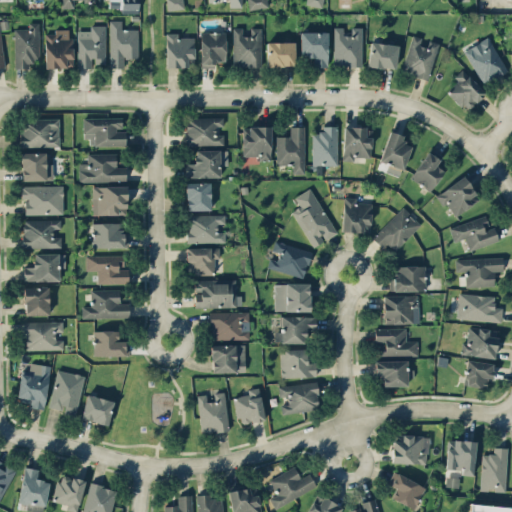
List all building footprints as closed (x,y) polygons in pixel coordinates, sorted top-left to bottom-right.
[(61,0),(62,8),(74,7),(73,1),(95,1),(95,0),(61,0)] [(109,0),(109,8),(121,8),(121,12),(140,12),(139,0),(109,0)] [(185,8),(183,0),(165,0),(168,11),(185,8)] [(267,7),(266,0),(247,0),(248,9),(267,7)] [(306,0),(305,4),(322,8),(323,0),(306,0)] [(124,67),(124,58),(139,58),(138,28),(122,29),(122,19),(109,20),(110,67),(124,67)] [(15,28),(14,68),(31,68),(31,60),(39,60),(40,22),(30,22),(29,29),(15,28)] [(77,67),(94,67),(94,64),(106,64),(105,24),(90,24),(90,30),(77,30),(77,67)] [(362,27),(352,27),(352,35),(344,35),(344,26),(333,27),(334,66),(363,65),(362,27)] [(233,27),(232,66),(262,67),(262,27),(250,27),(250,35),(242,35),(243,28),(233,27)] [(45,67),(74,67),(73,37),(69,37),(69,29),(55,29),(55,33),(45,34),(45,67)] [(329,32),(300,31),(300,57),(313,57),(313,66),(329,66),(329,32)] [(166,67),(195,66),(194,37),(176,37),(176,32),(165,33),(166,67)] [(215,67),(215,60),(226,60),(227,32),(201,32),(200,67),(215,67)] [(438,42),(424,39),(424,37),(411,34),(402,72),(430,79),(438,42)] [(507,70),(488,36),(463,50),(483,84),(507,70)] [(295,41),(266,42),(267,66),(296,65),(295,41)] [(367,65),(398,70),(401,46),(371,41),(367,65)] [(453,77),(457,81),(447,90),(466,110),(485,93),(462,68),(453,77)] [(84,118),(85,145),(126,144),(126,129),(122,129),(122,116),(84,118)] [(224,145),(224,131),(224,117),(184,116),(184,144),(224,145)] [(58,118),(20,119),(20,147),(59,146),(58,118)] [(338,165),(339,126),(321,125),(321,133),(312,133),(311,164),(338,165)] [(270,126),(242,127),(242,156),(257,156),(258,160),(270,159),(270,126)] [(276,136),(276,165),(292,165),(292,174),(304,174),(305,126),(290,126),(290,136),(276,136)] [(372,137),(365,137),(366,127),(343,126),(342,159),(353,160),(353,156),(371,157),(372,137)] [(379,160),(404,169),(412,145),(402,142),(404,136),(389,130),(379,160)] [(185,177),(220,177),(219,165),(228,165),(228,149),(195,150),(195,163),(185,163),(185,177)] [(442,157),(430,149),(410,176),(430,191),(445,171),(437,165),(442,157)] [(21,180),(53,180),(52,163),(47,163),(46,152),(20,152),(21,180)] [(79,181),(127,180),(127,166),(116,166),(116,153),(87,153),(87,162),(78,163),(79,181)] [(479,201),(466,177),(435,193),(441,205),(447,202),(454,215),(479,201)] [(185,182),(186,210),(212,209),(211,181),(185,182)] [(63,185),(21,185),(21,198),(25,198),(25,214),(63,213),(63,185)] [(93,214),(127,213),(127,186),(92,186),(93,214)] [(291,211),(312,246),(324,240),(336,233),(309,188),(294,197),(299,206),(291,211)] [(371,203),(354,203),(354,197),(343,197),(342,231),(371,232),(371,203)] [(371,237),(382,248),(387,243),(394,250),(420,225),(403,207),(371,237)] [(186,242),(225,242),(225,231),(217,231),(217,223),(225,223),(225,214),(186,214),(186,242)] [(449,226),(454,242),(466,238),(469,250),(499,240),(495,225),(491,226),(488,215),(449,226)] [(61,246),(61,230),(61,218),(22,219),(22,247),(61,246)] [(122,222),(91,222),(92,247),(129,247),(129,233),(122,233),(122,222)] [(270,254),(267,267),(306,278),(313,251),(275,240),(271,254),(270,254)] [(214,257),(221,257),(221,247),(187,248),(187,274),(214,274),(214,257)] [(23,281),(59,280),(58,265),(64,265),(64,253),(33,253),(33,266),(23,266),(23,281)] [(85,255),(85,270),(97,270),(97,283),(128,282),(128,267),(124,267),(124,254),(85,255)] [(455,258),(455,272),(465,271),(465,286),(495,285),(494,271),(503,270),(503,257),(455,258)] [(387,276),(387,291),(425,290),(424,265),(392,266),(393,275),(387,276)] [(195,306),(242,306),(242,295),(236,295),(236,279),(193,279),(193,292),(195,292),(195,306)] [(311,310),(311,283),(274,283),(274,310),(311,310)] [(24,315),(49,315),(50,286),(24,286),(24,315)] [(81,317),(129,318),(129,302),(119,302),(120,289),(91,289),(91,305),(82,305),(81,317)] [(456,319),(501,321),(501,307),(495,306),(495,295),(457,293),(456,319)] [(382,295),(383,323),(419,322),(418,295),(382,295)] [(249,311),(209,312),(210,339),(250,338),(249,327),(245,328),(244,321),(249,321),(249,311)] [(304,343),(304,334),(317,334),(317,316),(279,315),(279,331),(275,331),(275,342),(304,343)] [(63,321),(24,321),(25,349),(64,349),(64,339),(55,339),(55,331),(63,331),(63,321)] [(460,354),(498,358),(500,342),(496,342),(497,331),(491,331),(491,329),(468,326),(466,342),(461,342),(460,354)] [(375,328),(375,355),(417,355),(417,340),(406,340),(405,327),(375,328)] [(118,330),(93,330),(94,355),(129,355),(128,340),(118,340),(118,330)] [(246,371),(245,343),(210,345),(211,372),(246,371)] [(280,377),(316,376),(315,362),(308,362),(308,348),(280,349),(280,377)] [(382,386),(412,385),(411,369),(407,369),(407,359),(374,360),(374,377),(382,376),(382,386)] [(464,386),(487,387),(488,377),(493,377),(494,362),(465,361),(464,386)] [(44,409),(51,366),(30,362),(28,374),(20,372),(17,396),(30,398),(29,406),(44,409)] [(84,375),(56,369),(48,407),(64,410),(64,412),(76,414),(84,375)] [(282,413),(321,408),(317,381),(278,386),(279,396),(287,395),(288,404),(280,404),(282,413)] [(266,419),(261,387),(247,389),(247,394),(234,396),(238,423),(266,419)] [(200,432),(228,430),(226,391),(214,392),(214,401),(206,401),(206,394),(197,394),(200,432)] [(80,417),(108,425),(114,401),(86,394),(80,417)] [(426,463),(428,435),(393,434),(392,462),(426,463)] [(446,440),(445,468),(461,469),(461,473),(477,474),(478,441),(446,440)] [(493,454),(481,453),(480,490),(505,491),(507,447),(493,447),(493,454)] [(0,502),(16,468),(0,460),(0,502)] [(44,511),(49,482),(40,480),(42,469),(24,466),(18,502),(27,504),(26,509),(43,511),(44,511)] [(316,487),(309,473),(300,478),(294,466),(269,478),(276,494),(269,497),(274,507),(316,487)] [(391,498),(415,508),(425,485),(392,472),(388,483),(396,487),(391,498)] [(76,511),(85,480),(60,473),(52,500),(67,504),(66,509),(76,511)] [(460,478),(446,477),(445,486),(459,487),(460,478)] [(111,511),(115,488),(88,483),(82,511),(111,511)] [(260,511),(258,487),(230,490),(231,511),(260,511)] [(223,511),(223,499),(212,500),(212,494),(197,494),(197,511),(223,511)] [(164,505),(164,511),(192,511),(192,495),(177,495),(177,505),(164,505)] [(305,511),(339,511),(342,507),(323,496),(318,504),(312,501),(305,511)] [(378,511),(375,498),(360,502),(361,506),(349,510),(349,511),(378,511)] [(511,511),(511,505),(470,502),(469,511),(511,511)]
